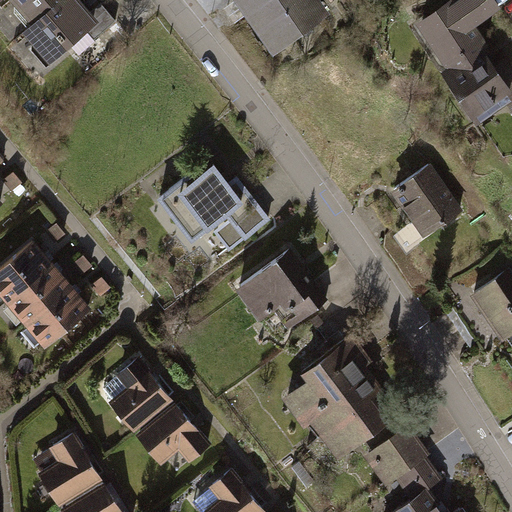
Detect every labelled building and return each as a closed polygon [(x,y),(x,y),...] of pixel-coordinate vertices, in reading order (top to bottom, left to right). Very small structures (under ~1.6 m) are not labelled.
[(15,0),(34,22),(55,4),(59,10),(70,0),(15,0)] [(22,32),(50,65),(88,31),(102,19),(94,9),(85,0),(70,0),(59,10),(55,4),(34,22),(22,32)] [(316,0),(243,0),(274,43),(323,9),(316,0)] [(507,5),(503,0),(438,0),(415,16),(486,121),(511,103),(511,80),(475,25),(507,5)] [(116,21),(101,3),(94,9),(102,19),(88,31),(95,40),(116,21)] [(433,161),(390,189),(424,237),(467,209),(433,161)] [(200,164),(157,196),(193,242),(227,216),(229,219),(214,230),(230,251),(271,219),(238,176),(229,182),(214,163),(205,171),(200,164)] [(93,306),(35,237),(0,266),(0,288),(47,344),(93,306)] [(290,248),(235,289),(260,322),(276,310),(293,333),(333,304),(290,248)] [(511,267),(511,266),(474,293),(505,339),(511,333),(511,267)] [(391,387),(353,331),(278,385),(334,461),(393,422),(375,398),(391,387)] [(135,428),(173,397),(140,356),(118,373),(128,386),(112,399),(135,428)] [(177,399),(138,431),(162,460),(180,446),(189,458),(211,441),(177,399)] [(404,426),(365,453),(388,485),(398,477),(412,497),(430,484),(440,477),(404,426)] [(77,428),(50,443),(60,463),(45,471),(60,498),(102,474),(77,428)] [(259,511),(267,506),(233,465),(209,484),(219,496),(204,508),(206,511),(259,511)] [(125,511),(105,477),(61,503),(66,511),(125,511)] [(412,497),(392,511),(451,511),(430,484),(412,497)]
